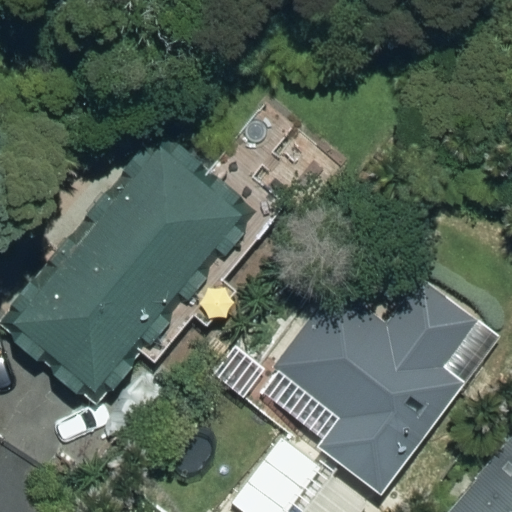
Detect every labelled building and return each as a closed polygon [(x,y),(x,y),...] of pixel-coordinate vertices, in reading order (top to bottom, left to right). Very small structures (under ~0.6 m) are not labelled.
[(5,313),(105,398),(255,224),(237,209),(246,199),(239,191),(246,182),(219,159),(211,169),(164,129),(5,313)] [(265,206),(294,231),(310,213),(281,187),(265,206)] [(429,270),(391,318),(343,280),(282,358),(343,406),(321,434),(385,484),(473,371),(452,355),(484,315),(429,270)] [(275,511),(314,462),(276,432),(219,503),(230,511),(275,511)] [(511,511),(511,446),(454,511),(511,511)]
